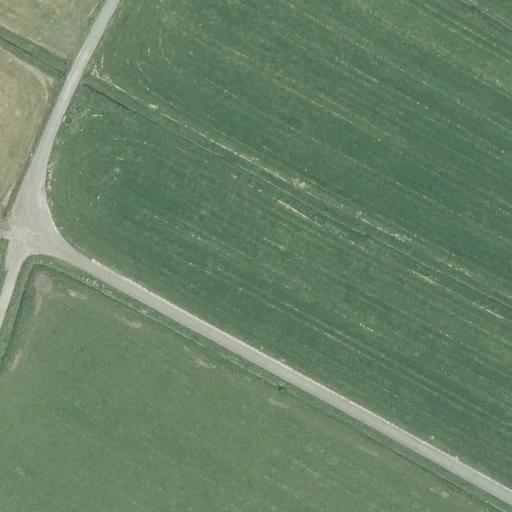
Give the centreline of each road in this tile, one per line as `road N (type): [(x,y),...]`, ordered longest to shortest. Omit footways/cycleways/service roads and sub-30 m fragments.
road 1 (track): [(24,234),(511,501)]
road 2 (track): [(112,0),(71,76),(30,186),(0,315)]
